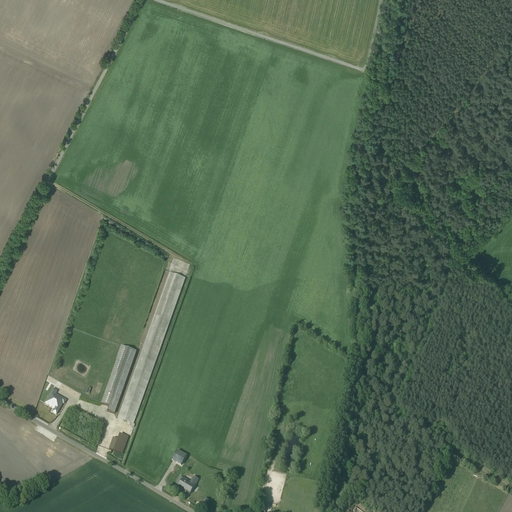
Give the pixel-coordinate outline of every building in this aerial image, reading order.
[(116,420),(132,426),(186,278),(170,272),(116,420)] [(137,351),(121,345),(100,403),(108,406),(106,411),(114,414),(137,351)] [(66,369),(58,364),(51,377),(59,381),(66,369)] [(64,405),(66,401),(56,395),(58,392),(53,389),(44,403),(53,409),(52,412),(57,415),(63,405),(64,405)] [(29,440),(35,425),(29,422),(23,438),(29,440)] [(115,433),(109,449),(123,454),(129,438),(115,433)] [(46,454),(50,456),(60,440),(56,438),(46,454)] [(186,457),(176,451),(171,460),(180,466),(186,457)] [(197,460),(191,456),(184,468),(190,472),(197,460)] [(204,470),(198,465),(191,476),(198,480),(204,470)] [(190,482),(180,476),(174,486),(190,495),(198,481),(192,477),(190,482)] [(210,502),(204,499),(201,508),(205,510),(206,506),(208,506),(210,502)]
